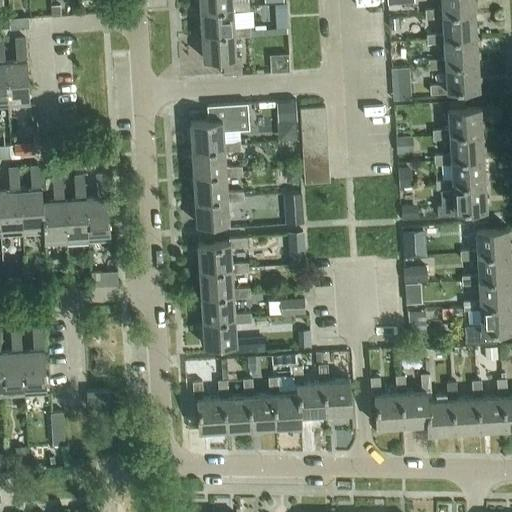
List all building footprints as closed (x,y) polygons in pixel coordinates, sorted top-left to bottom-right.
[(233,30),(233,26),(232,10),(249,9),(248,0),(246,0),(232,1),(232,4),(200,6),(201,31),(233,30)] [(441,12),(474,11),(473,0),(440,0),(441,7),(424,8),(425,17),(442,16),(441,12)] [(443,37),(475,36),(474,11),(441,12),(442,16),(443,32),(426,33),(426,42),(443,41),(443,37)] [(398,16),(389,16),(389,27),(398,27),(398,16)] [(233,30),(201,31),(203,57),(235,55),(234,35),(251,35),(250,25),(233,26),(233,30)] [(4,59),(7,105),(29,103),(25,36),(15,37),(16,58),(5,59),(4,59)] [(444,63),(476,61),(475,36),(443,37),(443,41),(444,58),(427,58),(428,68),(444,67),(444,63)] [(288,68),(289,52),(271,52),(270,67),(288,68)] [(444,63),(444,67),(445,67),(445,82),(429,83),(429,93),(447,92),(446,88),(478,87),(476,61),(444,63)] [(276,136),(293,136),(294,98),(276,98),(276,136)] [(223,144),(223,140),(222,128),(248,126),(246,101),(208,103),(209,119),(189,120),(191,146),(223,144)] [(300,119),(325,118),(325,105),(300,106),(300,119)] [(448,133),(480,131),(478,105),(447,107),(448,128),(431,129),(432,138),(449,137),(448,133)] [(301,132),(326,130),(325,118),(300,119),(301,132)] [(302,144),(327,143),(326,130),(301,132),(302,144)] [(450,158),(481,156),(480,131),(448,133),(449,137),(450,153),(433,154),(433,163),(450,162),(450,158)] [(225,169),(225,165),(224,149),(240,149),(239,139),(223,140),(223,144),(191,146),(192,171),(225,169)] [(303,157),(328,155),(327,143),(302,144),(303,157)] [(303,169),(328,168),(328,155),(303,157),(303,169)] [(451,183),(483,181),(481,156),(450,158),(450,162),(451,178),(434,179),(434,188),(451,187),(451,183)] [(42,198),(43,198),(41,163),(30,164),(31,186),(20,187),(19,187),(22,232),(43,230),(44,230),(42,198)] [(226,195),(226,191),(225,175),(242,174),(241,164),(225,165),(225,169),(192,171),(194,197),(226,195)] [(19,187),(20,187),(19,165),(8,165),(9,187),(0,187),(0,232),(0,233),(22,232),(19,187)] [(413,184),(411,165),(399,166),(400,185),(413,184)] [(328,168),(303,169),(304,182),(329,180),(328,168)] [(285,170),(286,184),(298,183),(297,169),(285,170)] [(85,195),(88,239),(110,238),(105,171),(95,172),(97,194),(86,195),(85,195)] [(85,195),(86,195),(85,172),(74,173),(76,195),(64,196),(63,196),(66,241),(88,239),(85,195)] [(63,196),(64,196),(63,174),(53,175),(54,197),(43,198),(42,198),(44,230),(43,230),(44,242),(66,241),(63,196)] [(442,203),(436,203),(437,213),(453,212),(453,209),(484,207),(483,181),(451,183),(451,187),(441,188),(442,203)] [(226,195),(194,197),(195,222),(228,221),(227,200),(243,199),(243,190),(226,191),(226,195)] [(303,222),(301,191),(289,192),(291,222),(303,222)] [(417,216),(417,203),(400,204),(400,217),(417,216)] [(476,254),(508,252),(508,247),(511,247),(511,241),(508,242),(507,226),(474,228),(475,248),(459,249),(460,258),(476,258),(476,254)] [(303,229),(287,230),(288,246),(304,245),(303,229)] [(230,266),(230,262),(229,246),(246,245),(245,236),(228,237),(228,239),(196,241),(198,268),(230,266)] [(424,239),(402,241),(403,257),(425,256),(424,239)] [(478,279),(510,277),(510,273),(511,272),(511,266),(509,267),(508,252),(476,254),(476,258),(477,273),(461,274),(461,284),(478,283),(478,279)] [(232,291),(232,287),(231,271),(248,270),(247,261),(230,262),(230,266),(198,268),(200,293),(232,291)] [(427,279),(426,263),(404,264),(405,280),(427,279)] [(117,282),(116,269),(91,270),(92,284),(117,282)] [(479,304),(511,302),(511,298),(511,297),(511,291),(511,292),(510,277),(478,279),(478,283),(479,299),(462,300),(463,309),(479,308),(479,304)] [(200,293),(201,318),(234,316),(234,313),(233,296),(249,295),(249,286),(232,287),(232,291),(200,293)] [(305,311),(304,297),(280,298),(280,313),(305,311)] [(479,304),(479,308),(480,324),(464,325),(464,339),(499,337),(498,329),(511,328),(511,316),(511,317),(511,302),(479,304)] [(427,334),(425,307),(408,308),(411,335),(427,334)] [(234,316),(201,318),(203,344),(207,344),(236,342),(235,322),(251,321),(250,312),(234,313),(234,316)] [(21,348),(24,393),(46,392),(42,325),(32,325),(33,347),(22,348),(21,348)] [(21,348),(22,348),(20,326),(10,327),(11,348),(0,349),(0,348),(0,359),(2,394),(24,393),(21,348)] [(224,427),(249,426),(247,393),(243,393),(228,394),(226,357),(220,357),(221,378),(218,379),(219,395),(222,395),(224,427)] [(321,379),(323,411),(349,410),(347,377),(328,379),(327,362),(318,363),(319,379),(321,379)] [(292,364),(293,374),(293,381),(297,380),(299,413),(323,411),(321,379),(319,379),(302,380),(301,363),(292,364)] [(423,389),(430,389),(429,372),(419,372),(420,389),(423,389)] [(423,389),(420,389),(404,390),(404,373),(394,374),(395,391),(399,390),(401,422),(425,421),(424,398),(423,389)] [(278,391),(277,375),(268,376),(269,392),(272,392),(274,424),(299,423),(299,413),(297,380),(293,381),(294,390),(278,391)] [(399,390),(395,391),(379,392),(378,375),(370,375),(371,393),(373,393),(375,424),(401,422),(399,390)] [(249,426),(274,424),(272,392),(269,392),(253,393),(252,377),(242,377),(243,393),(247,393),(249,426)] [(500,394),(502,426),(511,425),(511,393),(506,393),(505,377),(496,378),(496,394),(500,394)] [(500,394),(496,394),(480,395),(480,379),(470,379),(471,395),(475,395),(477,428),(502,426),(500,394)] [(198,429),(224,427),(222,395),(219,395),(203,396),(202,380),(192,380),(193,398),(196,397),(198,429)] [(475,395),(471,395),(455,396),(455,380),(445,381),(446,397),(450,396),(452,429),(477,428),(475,395)] [(88,406),(111,404),(110,388),(87,390),(88,406)] [(426,431),(452,429),(450,396),(446,397),(424,398),(425,421),(426,431)] [(63,410),(50,411),(51,443),(64,442),(63,410)]
